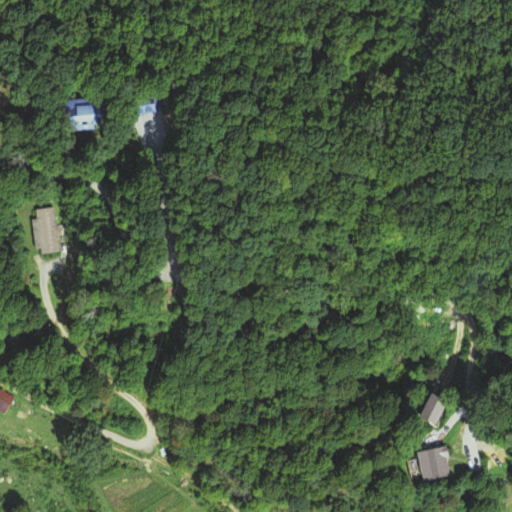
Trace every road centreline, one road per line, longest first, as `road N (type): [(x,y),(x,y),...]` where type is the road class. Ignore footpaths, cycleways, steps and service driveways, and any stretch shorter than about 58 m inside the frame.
road 1 (residential): [(328,307),(258,281),(154,271),(93,181),(0,162)]
road 2 (residential): [(511,446),(482,443),(470,429),(464,408),(474,340),(460,309),(432,299),(328,307)]
road 3 (residential): [(130,440),(0,381)]
